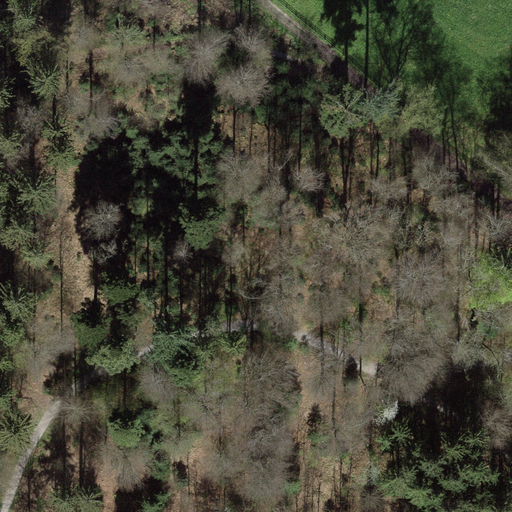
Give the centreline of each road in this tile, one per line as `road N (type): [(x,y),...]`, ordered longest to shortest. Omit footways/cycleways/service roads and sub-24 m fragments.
road 1 (track): [(0,75),(202,46),(356,81)]
road 2 (track): [(511,200),(263,0)]
